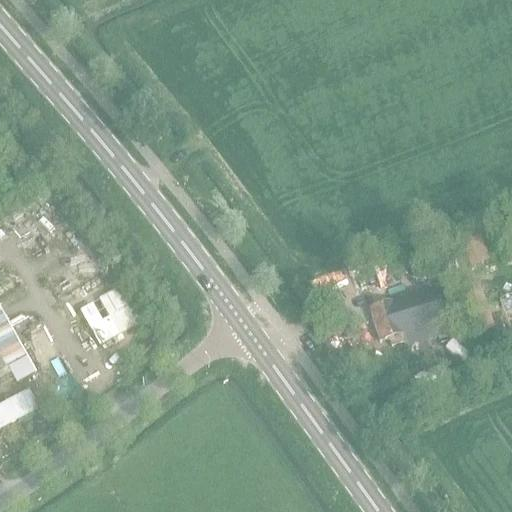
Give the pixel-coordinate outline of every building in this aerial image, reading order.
[(511,235),(486,244),(490,255),(499,252),(503,263),(511,259),(511,235)] [(480,258),(488,254),(484,244),(475,247),(475,246),(466,250),(462,252),(470,271),(475,269),(473,265),(481,262),(480,258)] [(460,289),(470,317),(484,312),(474,284),(460,289)] [(390,347),(403,343),(401,335),(419,330),(409,299),(369,311),(379,342),(388,339),(390,347)] [(16,384),(35,374),(0,310),(0,379),(10,374),(16,384)] [(423,318),(427,332),(443,328),(439,313),(423,318)] [(481,318),(494,354),(506,350),(492,313),(481,318)] [(31,400),(25,403),(21,396),(0,407),(0,429),(36,410),(31,400)]
